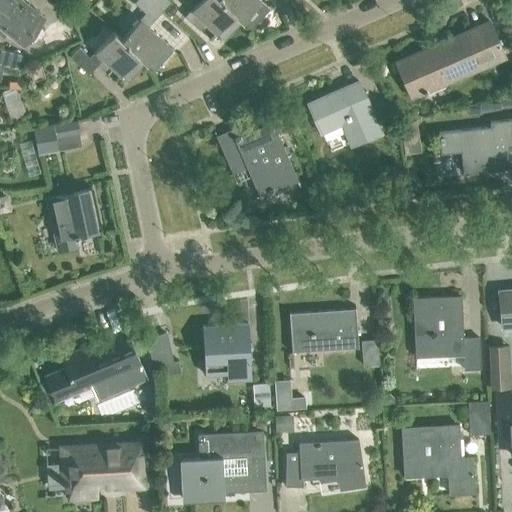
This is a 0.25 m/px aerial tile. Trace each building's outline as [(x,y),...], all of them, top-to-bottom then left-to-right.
[(0,0),(0,26),(23,44),(40,22),(18,6),(22,1),(20,0),(0,0)] [(115,33),(147,64),(148,66),(155,72),(173,52),(149,28),(163,13),(149,0),(144,0),(138,7),(146,15),(123,39),(115,32),(115,33)] [(149,0),(163,13),(172,3),(168,0),(149,0)] [(243,21),(220,0),(201,0),(185,17),(193,25),(199,18),(224,41),(242,22),(243,23),(243,21)] [(220,0),(243,21),(243,23),(251,30),(269,10),(258,0),(220,0)] [(63,19),(49,25),(40,39),(47,54),(74,42),(63,19)] [(427,92),(426,91),(504,57),(487,20),(393,61),(409,98),(422,93),(422,94),(427,92)] [(110,66),(121,77),(128,84),(147,64),(148,66),(147,64),(115,33),(91,59),(80,48),(71,58),(89,75),(98,66),(104,72),(110,66)] [(0,72),(2,66),(17,69),(21,54),(0,48),(0,72)] [(18,89),(22,89),(22,81),(8,81),(8,88),(14,89),(3,93),(11,120),(26,116),(18,89)] [(344,131),(351,146),(380,134),(358,82),(309,103),(325,140),(344,131)] [(462,172),(511,167),(511,120),(488,123),(488,128),(438,133),(440,151),(460,149),(462,172)] [(416,121),(400,123),(402,137),(418,135),(416,121)] [(55,138),(79,134),(77,122),(34,129),(38,155),(58,151),(55,138)] [(247,168),(260,198),(298,181),(273,122),(236,138),(232,129),(216,136),(232,174),(247,168)] [(100,229),(91,188),(48,198),(56,237),(55,238),(58,250),(77,246),(75,237),(79,236),(79,234),(100,229)] [(511,290),(499,291),(502,325),(511,324),(511,290)] [(463,369),(479,368),(478,337),(462,338),(460,296),(412,299),(415,357),(462,354),(463,369)] [(289,313),(292,352),(358,348),(355,309),(289,313)] [(249,323),(203,326),(206,375),(228,374),(229,382),(253,380),(252,372),(249,323)] [(56,401),(91,386),(97,400),(147,378),(125,329),(60,357),(64,367),(45,375),(56,401)] [(165,333),(146,338),(152,366),(172,361),(165,333)] [(362,365),(378,364),(377,340),(361,341),(362,365)] [(509,387),(508,346),(488,347),(490,388),(509,387)] [(270,381),(255,382),(255,404),(271,404),(270,381)] [(499,431),(511,431),(511,453),(511,408),(511,409),(510,392),(497,392),(499,431)] [(388,393),(381,393),(382,405),(393,404),(393,397),(388,393)] [(303,396),(290,397),(290,408),(304,407),(303,396)] [(467,401),(469,433),(491,432),(488,399),(467,401)] [(168,416),(157,417),(158,427),(168,426),(168,416)] [(450,472),(451,493),(474,492),(471,457),(460,458),(458,424),(402,428),(406,476),(450,472)] [(223,498),(222,490),(267,487),(263,431),(199,435),(201,458),(182,460),(185,500),(223,498)] [(288,453),(287,486),(302,487),(302,478),(319,477),(319,480),(338,479),(339,490),(367,485),(359,440),(302,443),(302,453),(288,453)] [(62,463),(46,464),(48,484),(63,483),(63,487),(69,486),(70,498),(95,496),(95,489),(143,486),(140,443),(61,448),(62,463)]
